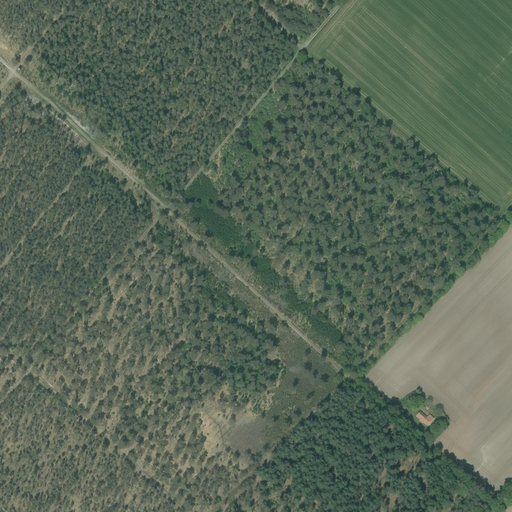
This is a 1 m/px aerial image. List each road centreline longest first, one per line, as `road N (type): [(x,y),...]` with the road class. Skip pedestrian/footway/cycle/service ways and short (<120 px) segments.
road 1 (track): [(244,0),(498,228),(213,511)]
road 2 (track): [(343,0),(163,211),(0,62)]
road 3 (track): [(0,347),(27,371),(163,211),(349,378)]
road 4 (track): [(183,511),(27,371),(0,404)]
